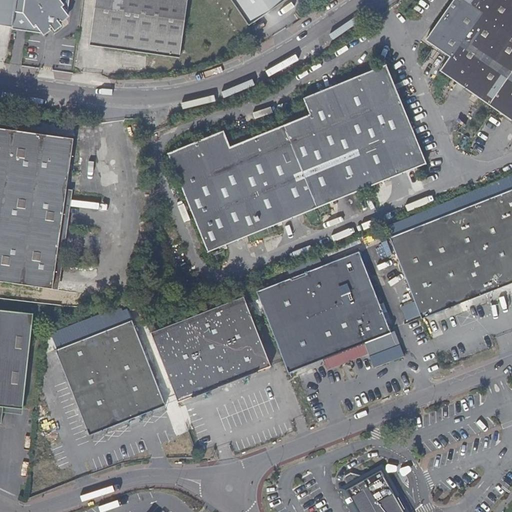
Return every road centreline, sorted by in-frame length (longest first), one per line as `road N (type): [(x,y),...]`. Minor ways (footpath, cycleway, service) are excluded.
road 1 (unknown): [(212,122),(163,142),(155,171),(183,254),(211,270),(278,253),(511,161)]
road 2 (residential): [(362,0),(241,73),(183,92),(128,97),(0,81)]
road 3 (residential): [(231,489),(244,469),(511,360)]
road 4 (unclassified): [(36,511),(135,476),(231,489)]
road 5 (unknown): [(375,0),(460,178)]
road 6 (unknown): [(219,439),(212,401),(234,390),(275,380),(288,414)]
